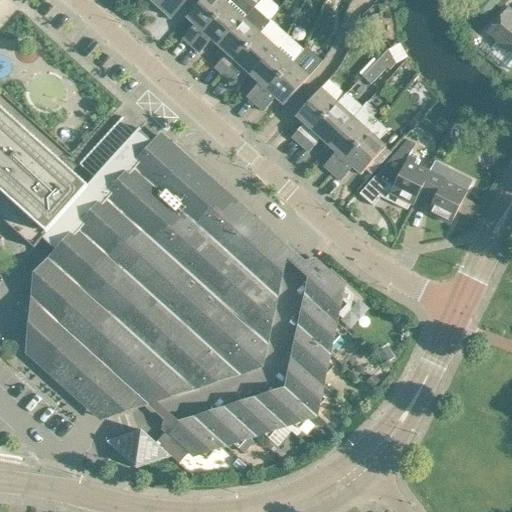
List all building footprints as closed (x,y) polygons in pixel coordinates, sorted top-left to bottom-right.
[(151,0),(172,18),(187,0),(151,0)] [(183,39),(191,46),(232,0),(203,0),(187,18),(195,25),(183,39)] [(252,0),(232,0),(191,46),(200,54),(211,40),(219,47),(255,8),(257,5),(252,0)] [(215,67),(223,75),(266,28),(270,22),(255,8),(219,47),(227,54),(215,67)] [(511,12),(509,10),(489,32),(498,41),(489,52),(510,70),(511,68),(511,12)] [(378,14),(364,19),(368,31),(383,25),(378,14)] [(244,69),(251,76),(282,42),(286,35),(272,22),(271,23),(270,22),(266,28),(223,75),(232,83),(244,69)] [(282,42),(251,76),(259,83),(247,96),(255,104),(292,63),(304,51),(288,36),(286,35),(282,42)] [(292,63),(255,104),(264,112),(276,98),(284,106),(308,78),(324,61),(307,47),(304,51),(292,63)] [(387,52),(361,78),(369,87),(386,69),(389,72),(395,66),(387,52)] [(337,104),(321,89),(296,117),(304,124),(292,137),(300,145),(337,104)] [(0,107),(0,94),(2,93),(0,91),(0,218),(34,248),(42,239),(43,239),(89,188),(87,186),(0,107)] [(329,146),(353,118),(363,108),(346,94),(337,104),(300,145),(309,152),(321,139),(329,146)] [(324,166),(332,174),(379,123),(372,117),(377,112),(367,103),(363,108),(353,118),(329,146),(336,153),(324,166)] [(379,123),(332,174),(341,181),(353,168),(361,175),(386,148),(378,141),(388,131),(379,123)] [(268,270),(262,272),(258,259),(263,257),(268,233),(162,137),(155,145),(140,132),(141,130),(139,128),(87,186),(89,188),(43,239),(57,253),(50,260),(42,352),(52,362),(103,407),(150,392),(154,374),(167,377),(166,383),(178,394),(261,367),(279,281),(268,270)] [(375,176),(359,194),(373,206),(383,194),(388,197),(386,200),(407,210),(410,204),(413,206),(418,196),(417,196),(429,172),(418,167),(421,161),(419,157),(411,153),(415,144),(407,140),(382,168),(378,178),(375,176)] [(429,172),(417,196),(418,196),(432,203),(427,213),(451,224),(457,213),(464,198),(467,192),(473,179),(451,168),(448,175),(432,168),(429,172)] [(328,271),(315,260),(308,268),(320,279),(328,271)] [(308,268),(304,272),(309,277),(305,295),(306,295),(336,322),(338,314),(343,319),(351,310),(354,295),(328,271),(320,279),(308,268)] [(303,306),(299,326),(330,353),(332,342),(339,334),(335,330),(336,322),(306,295),(305,295),(299,302),(303,306)] [(296,337),(292,357),(323,385),(326,373),(332,365),(328,362),(330,353),(299,326),(292,334),(296,337)] [(391,348),(378,355),(384,364),(396,358),(391,348)] [(290,368),(285,389),(286,389),(317,416),(319,404),(326,397),(322,393),(323,385),(292,357),(286,365),(290,368)] [(373,375),(366,383),(372,388),(379,380),(373,375)] [(262,391),(255,399),(285,427),(294,424),(298,428),(305,420),(310,419),(318,426),(323,428),(325,425),(317,416),(286,389),(285,389),(266,395),(262,391)] [(225,408),(255,436),(264,434),(268,437),(275,430),(285,427),(255,399),(235,405),(232,401),(225,408)] [(195,418),(225,446),(231,444),(241,453),(253,441),(249,438),(255,436),(225,408),(205,415),(201,411),(195,418)] [(164,428),(166,431),(164,434),(187,455),(190,452),(194,456),(203,453),(207,457),(214,450),(225,446),(195,418),(175,424),(171,421),(164,428)] [(136,468),(171,457),(179,464),(187,455),(164,434),(155,443),(141,430),(106,442),(136,468)] [(237,457),(231,463),(240,471),(245,465),(237,457)]
